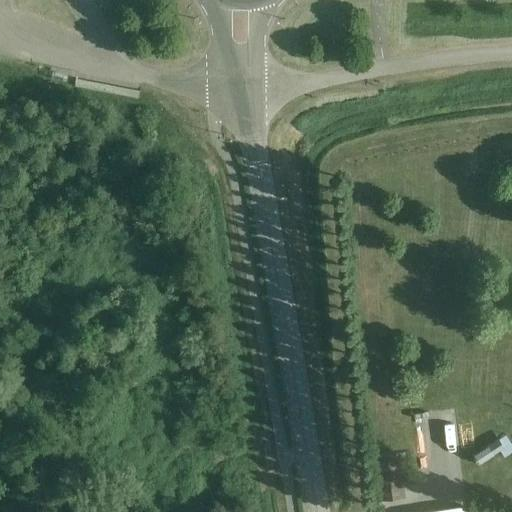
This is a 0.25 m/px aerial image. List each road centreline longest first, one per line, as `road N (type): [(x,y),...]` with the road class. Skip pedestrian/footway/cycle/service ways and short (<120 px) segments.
road 1 (tertiary): [(315,511),(244,88)]
road 2 (unclassified): [(0,25),(25,47),(124,69)]
road 3 (unclassified): [(124,69),(244,88)]
